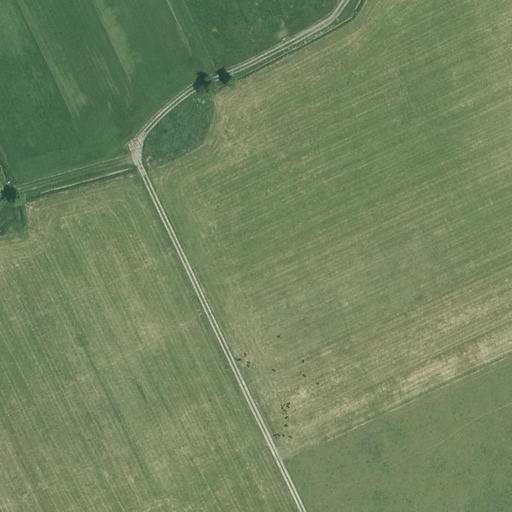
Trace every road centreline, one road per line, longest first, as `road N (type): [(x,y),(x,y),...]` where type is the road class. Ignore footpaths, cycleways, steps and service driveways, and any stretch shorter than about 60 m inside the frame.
road 1 (track): [(136,159),(301,511)]
road 2 (track): [(346,0),(331,21),(175,101),(139,142),(136,159)]
road 3 (track): [(136,159),(16,191),(0,222)]
